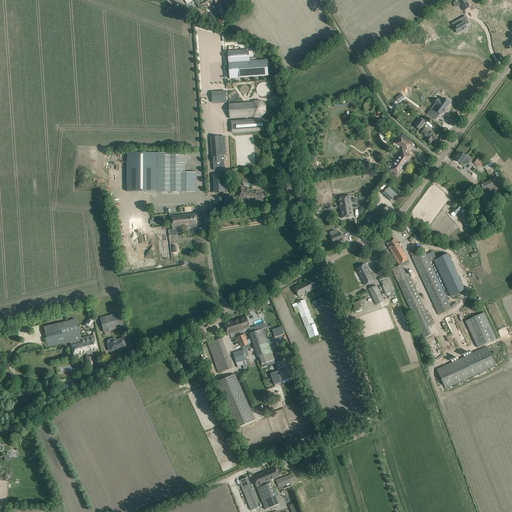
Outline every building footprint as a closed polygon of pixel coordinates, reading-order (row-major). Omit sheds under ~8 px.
[(193,0),(172,0),(172,3),(171,5),(179,9),(193,0)] [(456,2),(453,3),(453,4),(454,3),(456,2),(457,2),(457,1),(459,0),(464,11),(470,8),(465,0),(459,0),(457,1),(455,2),(456,2)] [(230,11),(225,3),(225,2),(219,5),(220,6),(224,13),(230,11)] [(458,22),(455,24),(456,26),(455,27),(458,33),(464,30),(466,29),(465,29),(467,28),(466,26),(469,24),(465,16),(465,17),(457,21),(458,22)] [(249,51),(228,52),(230,79),(268,76),(267,60),(255,61),(250,62),(249,59),(249,51)] [(210,64),(211,84),(227,84),(226,63),(210,64)] [(219,92),(212,93),(212,102),(216,102),(216,103),(227,102),(226,91),(219,92)] [(416,92),(409,101),(413,104),(415,102),(420,106),(426,99),(416,92)] [(431,116),(434,112),(438,115),(439,113),(441,115),(443,112),(444,113),(446,110),(445,110),(450,103),(444,98),(441,101),(439,100),(435,105),(438,107),(435,110),(431,116)] [(228,103),(229,119),(264,117),(263,113),(266,113),(265,101),(228,103)] [(231,133),(265,131),(264,125),(269,125),(269,118),(230,120),(231,133)] [(420,130),(425,123),(419,118),(417,122),(416,121),(413,125),(420,130)] [(425,129),(421,133),(427,138),(426,139),(431,143),(433,140),(434,141),(438,137),(432,132),(431,133),(425,129)] [(225,136),(211,137),(213,161),(214,169),(225,169),(225,160),(224,155),(226,155),(225,136)] [(397,143),(407,150),(411,145),(401,138),(397,143)] [(393,165),(389,170),(398,176),(401,171),(400,171),(407,161),(408,161),(411,156),(403,151),(400,155),(400,156),(394,166),(393,165)] [(185,153),(126,153),(126,192),(196,192),(196,172),(185,172),(185,153)] [(457,162),(457,161),(461,164),(463,161),(468,164),(471,159),(467,156),(466,157),(460,153),(458,156),(457,156),(454,160),(457,162)] [(478,158),(474,163),(479,167),(483,161),(478,158)] [(224,183),(223,175),(214,176),(215,192),(228,191),(228,183),(224,183)] [(482,185),(485,191),(489,199),(500,194),(493,179),(482,185)] [(252,189),(241,187),(239,197),(245,199),(245,198),(247,198),(247,199),(250,199),(252,189)] [(391,201),(397,195),(389,187),(383,194),(391,201)] [(252,189),(250,199),(263,202),(265,192),(252,189)] [(338,198),(340,209),(352,207),(350,196),(338,198)] [(365,217),(366,220),(369,224),(388,209),(385,205),(372,215),(371,213),(365,217)] [(464,212),(462,209),(458,205),(452,210),(456,215),(460,211),(463,213),(464,212)] [(340,209),(342,218),(354,216),(352,207),(340,209)] [(487,207),(480,210),(480,211),(480,212),(487,228),(496,224),(488,207),(487,208),(487,207)] [(234,213),(233,220),(245,221),(246,215),(234,213)] [(196,214),(171,216),(172,229),(191,226),(191,229),(196,228),(196,226),(197,226),(196,214)] [(331,236),(333,243),(343,240),(340,233),(331,236)] [(160,261),(172,260),(170,235),(158,236),(160,261)] [(389,244),(388,245),(400,265),(402,264),(402,265),(392,269),(420,331),(433,325),(408,271),(405,272),(402,267),(409,262),(395,239),(388,243),(389,244)] [(417,249),(410,253),(422,277),(434,272),(425,252),(419,254),(417,249)] [(435,259),(449,297),(464,291),(450,254),(435,259)] [(374,281),(367,269),(365,264),(357,268),(365,285),(374,281)] [(434,272),(422,277),(439,315),(452,309),(434,272)] [(378,278),(380,282),(390,278),(388,273),(378,278)] [(294,288),(299,297),(318,288),(313,278),(294,288)] [(381,282),(383,286),(382,286),(385,294),(393,290),(392,287),(393,286),(390,278),(381,282)] [(376,285),(373,287),(368,289),(377,305),(384,301),(376,285)] [(313,302),(315,306),(324,302),(322,298),(313,302)] [(300,312),(306,327),(314,324),(305,301),(297,304),(293,306),(296,314),(300,312)] [(362,309),(359,301),(353,303),(356,311),(362,309)] [(122,312),(100,317),(103,332),(126,326),(122,312)] [(496,339),(484,313),(465,321),(478,348),(496,339)] [(224,325),(228,336),(250,328),(247,317),(224,325)] [(48,347),(69,342),(81,339),(81,338),(76,319),(43,327),(48,347)] [(319,336),(315,325),(305,328),(309,339),(319,336)] [(254,330),(251,331),(252,333),(259,356),(260,356),(261,360),(262,364),(261,365),(261,366),(266,364),(267,366),(275,363),(271,352),(269,346),(267,340),(263,329),(263,327),(254,330)] [(282,327),(272,330),(275,337),(284,334),(282,327)] [(92,335),(81,338),(81,339),(82,342),(81,342),(82,345),(85,345),(88,355),(87,355),(87,357),(85,358),(88,368),(95,366),(92,356),(91,353),(97,351),(92,335)] [(244,335),(238,337),(242,347),(249,344),(244,335)] [(125,347),(123,339),(116,340),(115,338),(107,340),(108,343),(107,343),(109,348),(112,347),(113,351),(125,347)] [(222,338),(208,343),(219,373),(233,368),(222,338)] [(82,342),(81,339),(69,342),(70,344),(73,357),(85,354),(87,354),(88,355),(85,345),(82,345),(81,342),(82,342)] [(487,346),(437,369),(446,389),(496,365),(487,346)] [(243,351),(233,353),(236,363),(246,360),(245,357),(243,350),(243,351)] [(278,371),(270,374),(275,385),(282,382),(278,371)] [(216,383),(236,429),(255,420),(235,375),(216,383)] [(267,471),(252,477),(253,478),(257,487),(266,510),(280,504),(271,483),(272,483),(271,480),(275,478),(280,476),(276,467),(267,471)] [(276,481),(278,485),(279,488),(280,490),(284,488),(283,486),(294,481),(291,474),(276,481)] [(247,478),(239,481),(251,511),(259,508),(247,478)] [(301,511),(298,502),(289,505),(291,511),(301,511)]
